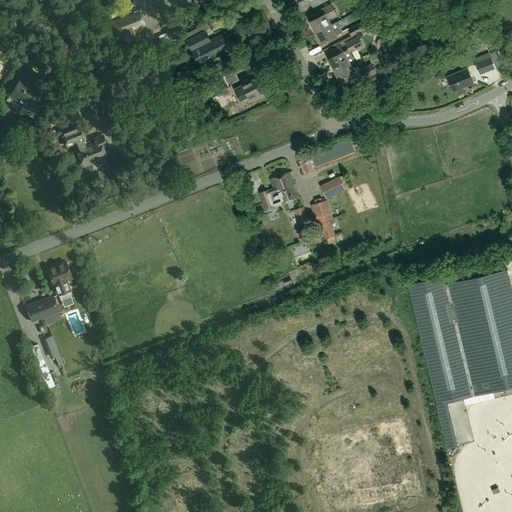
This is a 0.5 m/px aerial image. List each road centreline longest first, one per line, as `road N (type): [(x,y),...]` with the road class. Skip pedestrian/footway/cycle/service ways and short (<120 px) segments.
road 1 (unclassified): [(0,262),(333,130)]
road 2 (residential): [(333,130),(427,120),(496,93)]
road 3 (residential): [(333,130),(267,0)]
